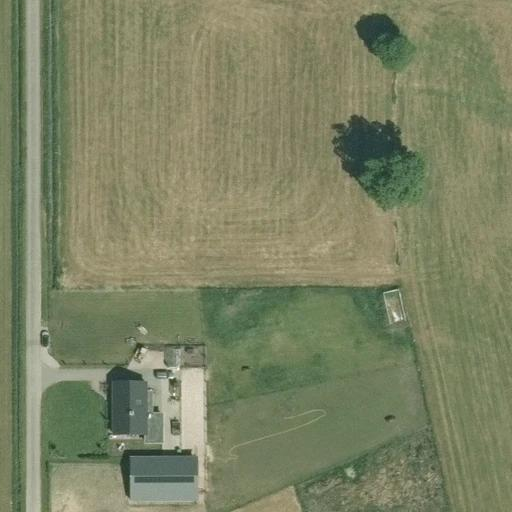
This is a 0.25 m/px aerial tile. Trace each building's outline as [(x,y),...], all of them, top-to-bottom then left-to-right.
[(138,358),(137,308),(118,308),(120,358),(138,358)] [(114,384),(114,436),(146,437),(146,384),(114,384)] [(387,416),(324,441),(332,461),(339,459),(354,497),(341,503),(343,510),(355,505),(357,511),(388,511),(421,499),(387,416)] [(407,418),(388,422),(391,437),(410,433),(407,418)] [(131,462),(131,503),(196,503),(196,462),(131,462)]
